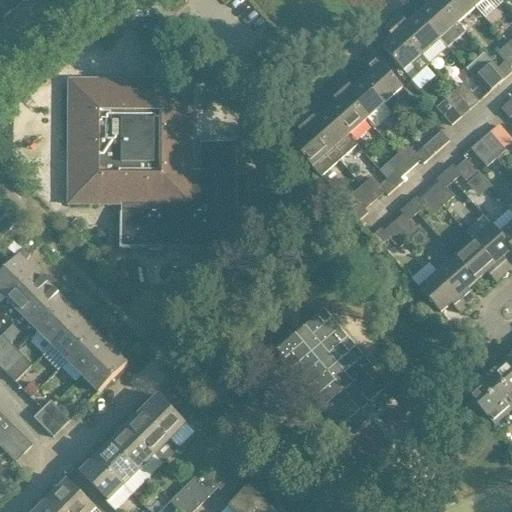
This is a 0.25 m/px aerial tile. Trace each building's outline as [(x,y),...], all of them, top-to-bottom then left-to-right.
[(0,0),(0,22),(0,23),(7,17),(16,9),(8,0),(0,0)] [(458,24),(437,0),(422,0),(429,7),(419,15),(440,40),(448,48),(466,33),(458,24)] [(437,0),(458,24),(476,9),(468,0),(437,0)] [(468,0),(476,9),(485,0),(468,0)] [(400,14),(392,21),(422,56),(440,40),(419,15),(409,24),(400,14)] [(392,21),(384,28),(393,38),(383,47),(412,81),(430,65),(422,56),(392,21)] [(364,80),(385,104),(403,88),(373,54),(365,61),(373,71),(364,80)] [(506,79),(498,70),(491,62),(473,78),(488,95),(506,79)] [(511,69),(506,62),(498,70),(506,79),(511,73),(511,69)] [(72,204),(72,206),(122,206),(194,207),(194,171),(195,93),(193,93),(193,81),(188,81),(188,80),(146,80),(122,81),(122,79),(72,79),(72,81),(70,81),(70,95),(68,95),(68,150),(70,150),(70,159),(79,159),(79,166),(76,166),(76,174),(70,174),(70,176),(68,176),(68,191),(70,191),(70,204),(72,204)] [(345,79),(337,86),(367,120),(385,104),(364,80),(353,89),(345,79)] [(464,84),(454,93),(470,111),(480,102),(464,84)] [(358,147),(349,136),(367,120),(337,86),(329,93),(338,103),(327,112),(358,147)] [(454,93),(436,108),(452,126),(470,111),(454,93)] [(511,100),(502,110),(510,119),(511,117),(511,100)] [(300,118),(340,162),(358,147),(327,112),(318,121),(309,111),(300,118)] [(300,118),(293,125),(302,134),(291,143),(322,178),(340,163),(331,152),(300,118)] [(442,132),(423,148),(432,158),(450,142),(442,132)] [(491,133),(481,141),(497,159),(506,151),(491,133)] [(487,168),(497,159),(481,141),(472,150),(487,168)] [(202,171),(194,171),(194,207),(122,206),(122,212),(121,212),(121,250),(122,250),(122,248),(144,248),(144,250),(168,250),(168,248),(189,249),(189,250),(213,250),(213,249),(236,249),(236,207),(238,207),(238,175),(236,175),(236,145),(238,145),(238,143),(201,143),(201,144),(203,144),(202,171)] [(424,165),(432,158),(423,148),(416,155),(408,146),(398,155),(412,170),(421,162),(424,165)] [(396,173),(388,180),(396,190),(405,182),(402,179),(412,170),(398,155),(388,164),(396,173)] [(462,175),(454,166),(445,173),(453,183),(462,175)] [(440,183),(430,192),(443,207),(453,199),(446,190),(453,183),(445,173),(437,180),(440,183)] [(388,197),(396,190),(388,180),(380,187),(388,197)] [(434,216),(443,207),(430,192),(420,200),(417,197),(409,205),(418,215),(426,207),(434,216)] [(352,212),(360,221),(369,214),(360,204),(352,212)] [(404,215),(393,224),(407,239),(417,230),(410,222),(418,215),(409,205),(401,212),(404,215)] [(511,249),(511,211),(511,210),(493,226),(492,225),(492,226),(511,249)] [(0,240),(16,225),(6,214),(0,220),(0,240)] [(398,248),(407,239),(393,224),(384,232),(382,229),(373,236),(382,246),(390,239),(398,248)] [(503,259),(511,251),(511,249),(492,226),(474,242),(503,276),(511,269),(503,259)] [(474,242),(456,257),(478,282),(488,273),(496,283),(503,276),(474,242)] [(18,256),(19,257),(0,275),(0,293),(7,301),(35,272),(26,263),(30,256),(24,249),(18,256)] [(130,252),(129,276),(156,277),(157,253),(130,252)] [(456,257),(438,273),(468,307),(476,300),(467,290),(478,282),(456,257)] [(35,272),(7,301),(23,316),(56,282),(50,276),(43,280),(35,272)] [(460,314),(468,307),(438,273),(420,289),(441,313),(452,304),(460,314)] [(62,288),(56,282),(23,316),(38,331),(66,303),(58,295),(62,288)] [(152,287),(145,295),(156,305),(163,298),(152,287)] [(176,298),(183,305),(194,294),(186,287),(176,298)] [(52,346),(86,313),(81,307),(74,310),(66,303),(38,331),(52,346)] [(93,319),(86,313),(52,346),(68,362),(96,333),(89,326),(93,319)] [(68,362),(83,377),(117,343),(111,337),(104,341),(96,333),(68,362)] [(3,336),(0,338),(0,358),(13,346),(3,336)] [(117,343),(83,377),(99,393),(128,365),(120,356),(124,350),(117,343)] [(22,356),(13,346),(0,358),(0,367),(5,372),(22,356)] [(511,354),(504,361),(503,362),(511,372),(511,354)] [(22,356),(5,372),(16,383),(33,366),(22,356)] [(511,372),(503,362),(486,378),(511,407),(511,372)] [(511,407),(486,378),(467,394),(495,427),(511,412),(511,407)] [(32,382),(24,390),(31,397),(39,389),(32,382)] [(142,412),(170,441),(187,425),(158,396),(148,406),(141,402),(135,408),(140,414),(142,412)] [(51,402),(43,410),(62,430),(71,421),(51,402)] [(54,438),(62,430),(43,410),(34,418),(54,438)] [(120,424),(125,429),(126,428),(155,456),(170,441),(142,412),(140,414),(133,421),(126,417),(120,424)] [(5,435),(25,455),(34,446),(14,426),(5,435)] [(104,439),(110,444),(111,443),(140,471),(155,456),(126,428),(125,429),(118,436),(111,432),(104,439)] [(0,446),(16,463),(25,455),(5,435),(0,439),(0,446)] [(89,454),(94,460),(96,458),(125,486),(140,471),(111,443),(110,444),(102,452),(96,447),(89,454)] [(217,487),(218,489),(225,496),(256,466),(247,457),(217,487)] [(96,458),(94,460),(87,467),(80,463),(73,469),(80,476),(81,474),(109,502),(117,511),(133,495),(125,486),(96,458)] [(186,487),(203,504),(218,489),(217,487),(201,472),(186,487)] [(52,497),(66,511),(93,511),(96,509),(68,481),(58,491),(51,487),(44,493),(50,498),(52,497)] [(258,511),(267,504),(261,498),(266,493),(255,481),(229,507),(234,511),(258,511)] [(195,511),(203,504),(186,487),(171,502),(180,511),(195,511)] [(29,508),(32,511),(66,511),(52,497),(50,498),(42,506),(35,502),(29,508)]
